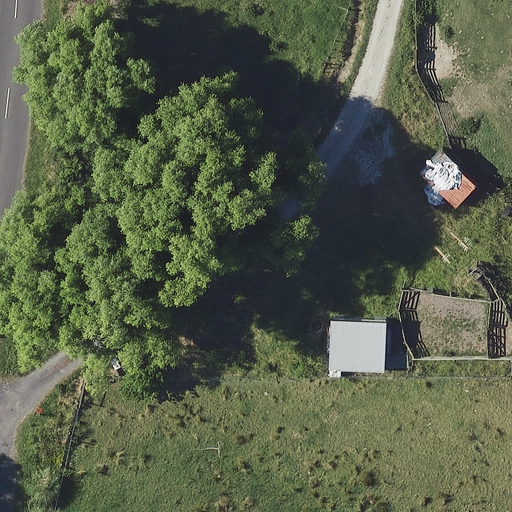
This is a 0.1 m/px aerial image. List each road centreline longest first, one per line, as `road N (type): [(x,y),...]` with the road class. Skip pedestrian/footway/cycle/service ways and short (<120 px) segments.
road 1 (unknown): [(0,391),(56,369),(339,151),(370,100),(392,0)]
road 2 (residential): [(15,0),(0,151)]
